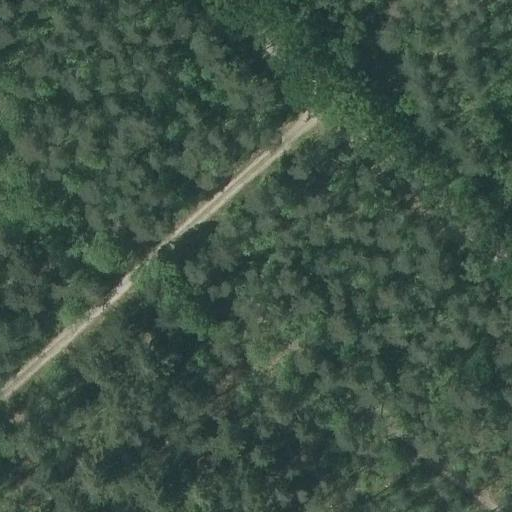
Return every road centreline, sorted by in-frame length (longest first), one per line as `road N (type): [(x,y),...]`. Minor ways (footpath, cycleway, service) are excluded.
road 1 (unknown): [(491,511),(0,147)]
road 2 (track): [(0,380),(322,83)]
road 3 (unclassified): [(511,249),(235,0)]
